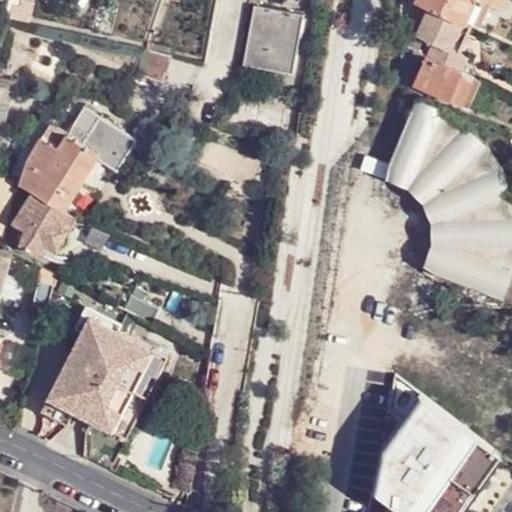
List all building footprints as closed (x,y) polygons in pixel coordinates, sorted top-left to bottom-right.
[(10,0),(8,12),(31,18),(33,0),(10,0)] [(420,0),(427,3),(459,18),(466,21),(476,0),(420,0)] [(476,0),(466,21),(475,25),(480,28),(493,0),(476,0)] [(459,18),(427,3),(411,38),(443,53),(459,18)] [(304,13),(256,5),(247,63),(296,71),(304,13)] [(441,57),(463,66),(469,53),(463,50),(454,46),(466,21),(459,18),(443,53),(441,57)] [(475,25),(466,21),(454,46),(463,50),(475,25)] [(427,53),(401,41),(401,46),(409,51),(424,59),(427,53)] [(177,55),(147,48),(134,77),(165,83),(177,55)] [(482,80),(427,53),(424,59),(416,80),(470,107),(482,80)] [(0,128),(1,129),(6,130),(17,75),(0,71),(0,128)] [(431,104),(411,94),(386,176),(400,184),(406,187),(410,189),(415,193),(419,198),(422,202),(427,209),(430,214),(432,219),(433,224),(434,228),(433,235),(432,245),(428,260),(506,297),(511,284),(511,184),(509,177),(507,173),(502,165),(496,157),(491,149),(486,143),(481,138),(469,126),(461,119),(455,114),(450,111),(443,109),(438,106),(431,104)] [(92,101),(73,130),(99,148),(118,117),(92,101)] [(260,108),(234,104),(233,120),(258,124),(260,108)] [(103,152),(102,155),(121,166),(141,132),(118,117),(99,148),(103,152)] [(64,145),(36,189),(69,207),(102,155),(103,152),(99,148),(73,130),(64,145)] [(32,159),(24,180),(35,188),(36,189),(64,145),(48,135),(32,159)] [(69,207),(36,189),(36,190),(17,224),(30,231),(22,244),(38,255),(43,247),(56,256),(73,229),(61,222),(68,210),(69,207)] [(0,302),(11,260),(0,257),(0,302)] [(48,314),(56,282),(41,278),(29,316),(46,322),(48,314)] [(135,289),(127,308),(138,315),(151,321),(158,301),(135,289)] [(75,326),(83,330),(91,313),(120,327),(124,320),(88,301),(75,326)] [(125,406),(157,345),(120,327),(91,313),(83,330),(49,395),(79,409),(115,427),(125,406)] [(157,345),(125,406),(138,413),(170,353),(157,345)] [(410,511),(459,511),(501,453),(420,393),(385,449),(398,458),(377,487),(410,511)] [(72,423),(79,409),(49,395),(42,408),(72,423)] [(125,406),(115,427),(128,433),(138,413),(125,406)] [(385,449),(377,487),(398,458),(385,449)]
